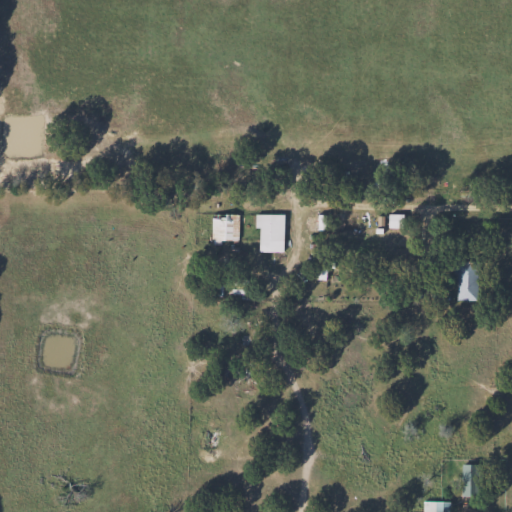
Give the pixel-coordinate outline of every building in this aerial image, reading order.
[(209,241),(209,214),(236,214),(236,241),(209,241)] [(281,251),(255,251),(255,214),(281,214),(281,251)] [(381,236),(341,236),(341,228),(381,228),(381,236)] [(474,300),(455,300),(455,261),(474,261),(474,300)] [(460,495),(460,464),(472,464),(472,495),(460,495)] [(420,511),(420,501),(447,501),(447,511),(420,511)]
